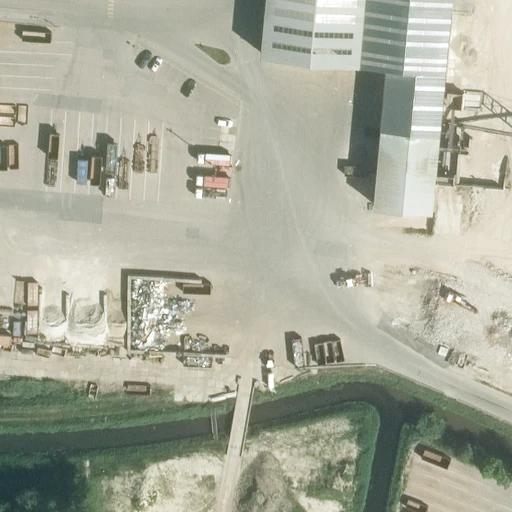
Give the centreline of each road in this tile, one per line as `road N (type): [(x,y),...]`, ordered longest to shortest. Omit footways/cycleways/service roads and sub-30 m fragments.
road 1 (unknown): [(265,287),(265,131),(212,13)]
road 2 (unknown): [(0,205),(85,221),(265,287)]
road 3 (unknown): [(265,287),(511,403)]
road 4 (unknown): [(0,7),(136,24),(212,13)]
